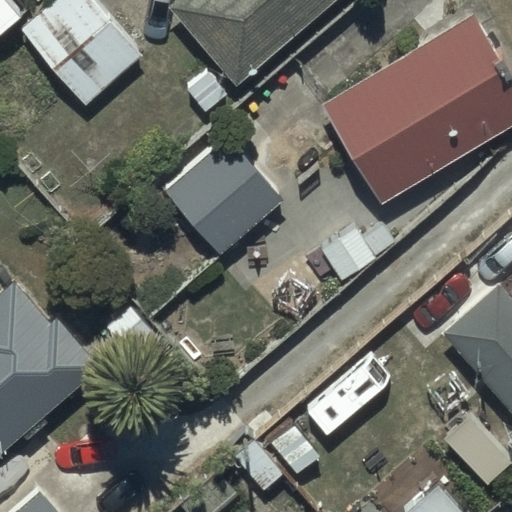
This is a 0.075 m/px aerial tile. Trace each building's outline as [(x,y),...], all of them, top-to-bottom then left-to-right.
[(100,0),(44,0),(19,22),(83,95),(140,46),(100,0)] [(171,0),(236,74),(320,0),(171,0)] [(511,75),(471,6),(321,93),(380,192),(444,154),(449,163),(477,146),(471,136),(511,112),(511,75)] [(221,129),(160,182),(221,246),(280,191),(221,129)] [(0,441),(96,359),(53,309),(49,313),(13,271),(0,281),(0,441)] [(511,292),(496,274),(441,321),(511,404),(511,292)] [(37,484),(5,511),(72,511),(52,488),(45,494),(37,484)]
